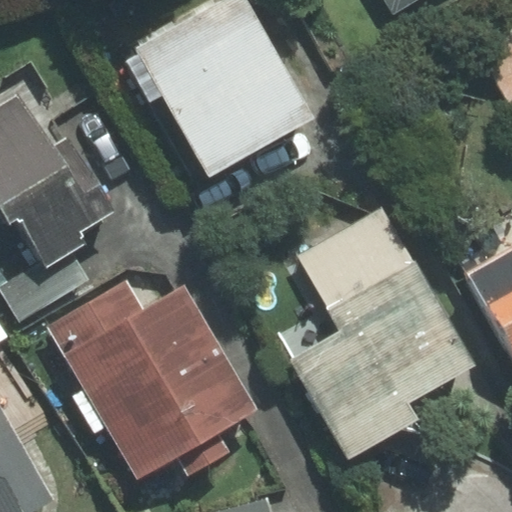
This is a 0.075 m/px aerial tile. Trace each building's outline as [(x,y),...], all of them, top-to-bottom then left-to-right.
[(365,0),(380,24),(421,0),(365,0)] [(212,2),(101,58),(171,194),(282,138),(212,2)] [(511,131),(511,34),(470,58),(511,132),(511,131)] [(85,127),(65,138),(34,88),(0,109),(0,205),(38,266),(119,216),(117,213),(132,204),(85,127)] [(389,436),(383,420),(456,378),(362,214),(280,261),(324,338),(270,370),(320,471),(389,436)] [(511,245),(450,282),(466,347),(511,390),(511,245)] [(197,278),(152,305),(131,270),(50,319),(145,476),(271,402),(197,278)] [(0,373),(0,511),(15,511),(64,484),(0,373)] [(287,511),(282,491),(201,511),(287,511)]
